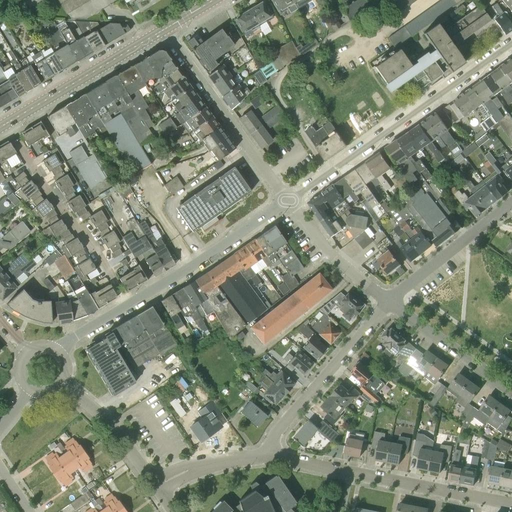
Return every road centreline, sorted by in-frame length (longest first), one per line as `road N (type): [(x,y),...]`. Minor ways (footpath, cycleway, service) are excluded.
road 1 (residential): [(511,42),(287,199)]
road 2 (residential): [(511,505),(269,457)]
road 3 (residential): [(164,30),(287,199)]
road 4 (residential): [(385,301),(276,430),(269,457)]
road 5 (residential): [(128,303),(20,146)]
road 6 (tertiary): [(0,127),(164,30)]
road 7 (residential): [(128,303),(287,199)]
road 8 (residential): [(511,203),(385,301)]
road 9 (residential): [(511,392),(385,301)]
road 10 (residential): [(287,199),(338,261),(385,301)]
road 11 (residential): [(157,486),(108,423),(63,383)]
